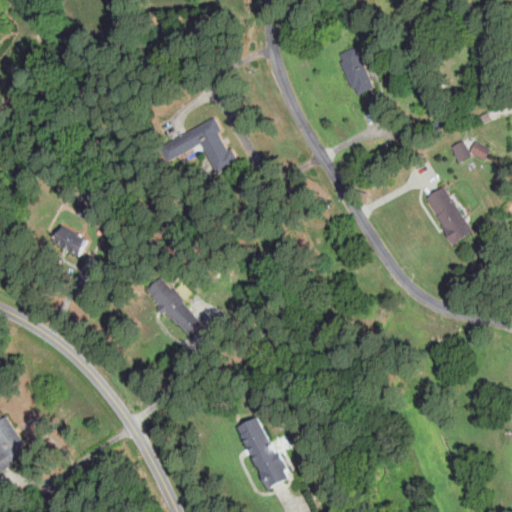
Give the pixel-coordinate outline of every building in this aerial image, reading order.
[(339,55),(358,96),(376,88),(357,47),(339,55)] [(202,145),(216,174),(237,164),(216,119),(168,141),(175,157),(202,145)] [(462,160),(471,153),(463,142),(454,149),(462,160)] [(474,231),(446,186),(427,198),(455,243),(474,231)] [(85,199),(97,207),(89,221),(76,213),(85,199)] [(61,225),(85,238),(77,254),(52,240),(61,225)] [(161,276),(173,289),(175,287),(185,299),(183,301),(203,323),(190,335),(166,309),(161,314),(156,308),(161,304),(147,289),(161,276)] [(0,471),(29,452),(0,409),(0,471)] [(256,415),(276,453),(279,452),(284,462),(280,463),(288,478),(268,488),(236,425),(256,415)]
